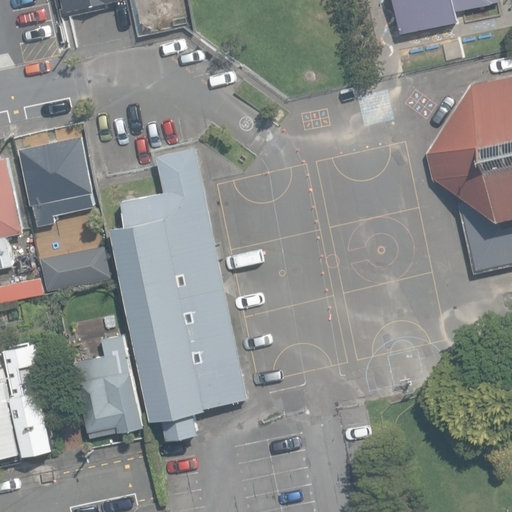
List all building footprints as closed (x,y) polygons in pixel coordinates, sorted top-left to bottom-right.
[(64,0),(67,10),(116,0),(64,0)] [(511,0),(397,0),(404,31),(460,19),(458,9),(501,0),(511,0)] [(462,202),(477,272),(511,263),(511,73),(473,82),(430,150),(435,177),(463,197),(462,202)] [(97,190),(85,132),(20,147),(38,225),(59,221),(57,212),(96,207),(93,192),(97,190)] [(166,416),(170,437),(201,431),(196,410),(208,407),(208,405),(207,403),(249,395),(198,146),(160,154),(168,191),(125,200),(130,223),(115,226),(154,418),(166,416)] [(0,266),(15,263),(8,234),(26,230),(10,155),(0,156),(0,266)] [(49,290),(113,278),(107,245),(43,257),(49,290)] [(0,284),(0,301),(46,292),(42,276),(0,284)] [(148,427),(127,332),(105,337),(109,354),(78,360),(94,434),(122,428),(123,432),(148,427)] [(15,395),(26,453),(57,447),(46,388),(48,388),(48,387),(40,342),(8,348),(17,395),(15,395)] [(0,461),(25,457),(10,379),(8,379),(6,368),(0,369),(0,461)]
